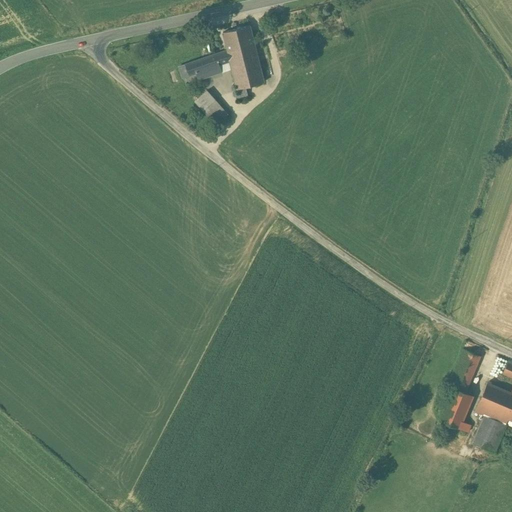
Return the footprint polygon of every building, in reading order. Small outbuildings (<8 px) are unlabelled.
[(251,27),(221,34),(225,46),(183,61),(192,83),(229,68),(236,93),(267,84),(251,27)] [(207,92),(195,103),(217,125),(229,114),(207,92)] [(482,359),(466,351),(451,381),(467,389),(482,359)] [(511,391),(483,380),(473,406),(487,411),(509,420),(511,421),(511,391)] [(473,395),(454,385),(438,418),(457,428),(473,395)] [(509,420),(487,411),(475,442),(497,451),(509,420)]
